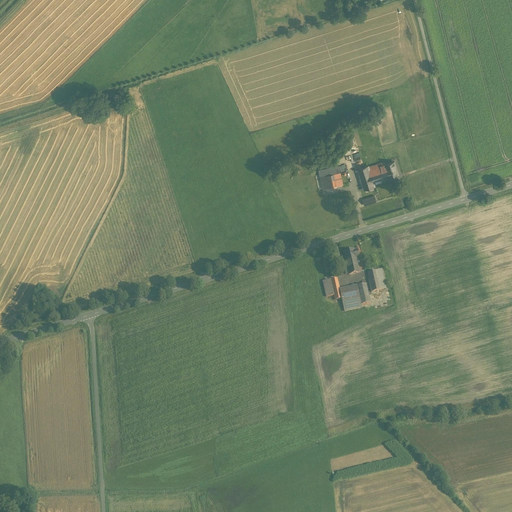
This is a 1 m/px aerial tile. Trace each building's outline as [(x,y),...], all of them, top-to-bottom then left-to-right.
[(382,161),(357,168),(364,189),(375,186),(374,180),(379,179),(380,181),(398,176),(394,161),(383,165),(382,161)] [(339,163),(319,167),(323,186),(344,182),(339,163)] [(376,193),(363,197),(365,202),(377,198),(376,193)] [(356,250),(343,253),(349,276),(359,273),(356,261),(359,260),(356,250)] [(383,266),(368,270),(372,289),(387,286),(383,266)] [(338,277),(324,280),(327,295),(335,294),(336,299),(342,298),(344,310),(363,306),(363,302),(371,301),(367,281),(340,287),(338,277)]
